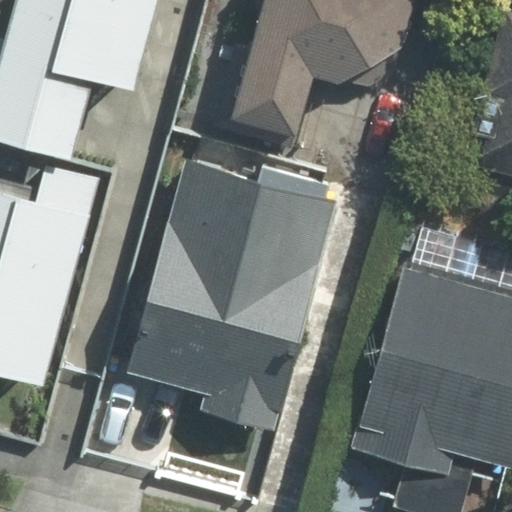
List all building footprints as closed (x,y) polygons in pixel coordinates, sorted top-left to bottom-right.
[(0,0),(0,158),(56,173),(78,91),(121,102),(148,0),(0,0)] [(246,0),(211,122),(279,142),(298,77),(376,100),(404,0),(246,0)] [(479,149),(475,164),(511,174),(511,18),(488,12),(453,142),(479,149)] [(259,441),(329,205),(335,183),(240,155),(232,181),(168,162),(106,371),(188,395),(181,418),(259,441)] [(0,387),(34,397),(92,183),(56,173),(0,158),(0,387)] [(488,242),(403,220),(341,459),(366,466),(355,511),(359,511),(493,511),(511,442),(511,296),(476,287),(488,242)]
